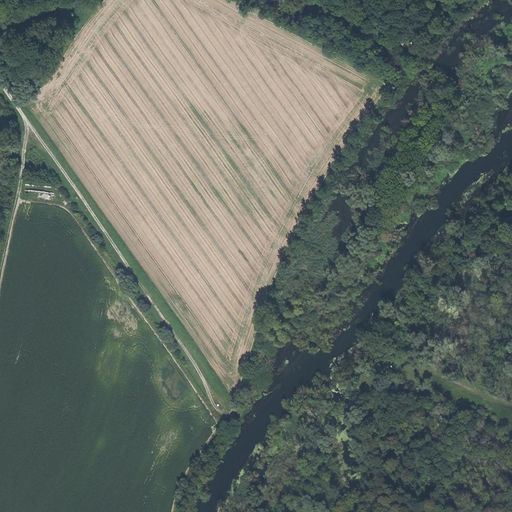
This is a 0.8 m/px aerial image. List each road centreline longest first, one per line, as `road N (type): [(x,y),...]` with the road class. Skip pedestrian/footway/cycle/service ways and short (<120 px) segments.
road 1 (track): [(0,81),(226,416)]
road 2 (track): [(0,298),(22,146),(34,133)]
road 3 (track): [(511,408),(429,371),(368,377)]
road 4 (track): [(447,0),(411,42),(330,0)]
